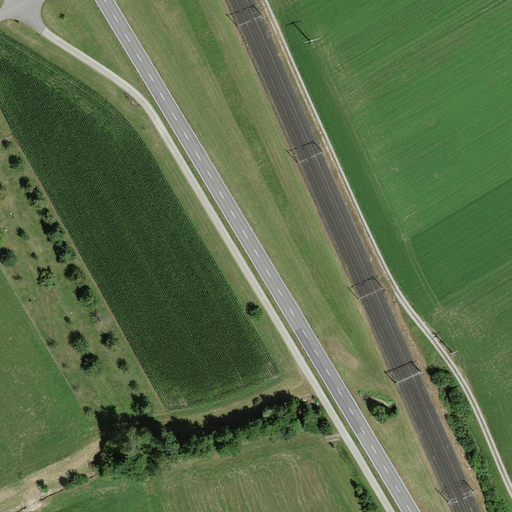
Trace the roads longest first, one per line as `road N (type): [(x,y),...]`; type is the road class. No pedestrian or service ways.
road 1 (track): [(12,0),(139,98),(395,511)]
road 2 (primary): [(108,0),(409,511)]
road 3 (track): [(266,0),(394,291),(473,405),(511,495)]
